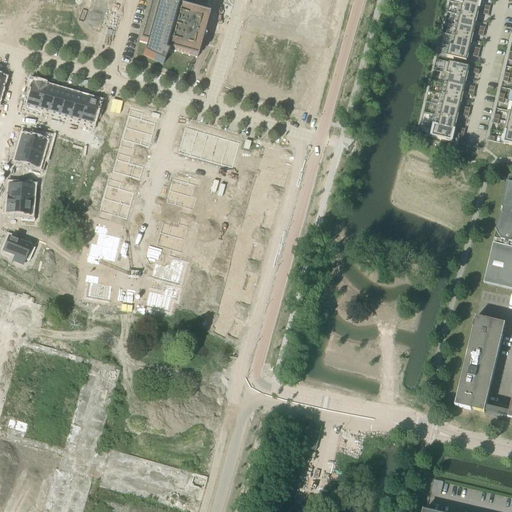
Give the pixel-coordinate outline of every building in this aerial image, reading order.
[(96,0),(84,0),(83,6),(101,11),(102,7),(104,8),(105,2),(104,2),(96,0)] [(150,0),(139,42),(146,44),(143,56),(162,65),(168,54),(167,53),(167,54),(164,52),(165,50),(196,59),(201,43),(196,41),(197,40),(199,40),(203,38),(205,37),(204,35),(201,32),(199,31),(200,30),(204,31),(208,15),(177,6),(178,0),(150,0)] [(257,0),(256,4),(274,9),(276,0),(275,0),(257,0)] [(460,0),(459,5),(479,9),(481,0),(460,0)] [(317,2),(314,11),(332,16),(335,6),(333,6),(317,2)] [(253,8),(251,14),(253,14),(271,19),(274,9),(256,4),(255,8),(253,8)] [(0,26),(1,26),(2,25),(6,26),(11,8),(1,5),(0,10),(0,26)] [(459,5),(457,15),(477,20),(479,9),(459,5)] [(83,6),(81,15),(97,20),(96,21),(98,21),(101,11),(83,6)] [(11,8),(6,26),(15,29),(16,27),(15,27),(20,11),(11,8)] [(20,11),(15,27),(16,27),(24,29),(25,29),(29,13),(20,11)] [(314,11),(312,20),(328,25),(329,26),(331,21),(332,22),(334,16),(332,16),(314,11)] [(24,29),(24,31),(28,32),(28,34),(33,36),(34,34),(39,16),(29,13),(25,29),(24,29)] [(253,14),(250,23),(268,28),(271,19),(253,14)] [(81,15),(78,25),(94,29),(96,21),(97,20),(81,15)] [(457,15),(455,26),(474,30),(477,20),(457,15)] [(39,16),(34,34),(43,37),(44,35),(43,35),(48,19),(39,16)] [(48,19),(43,35),(44,35),(54,38),(53,39),(59,41),(62,33),(55,31),(58,22),(48,19)] [(312,20),(309,30),(325,34),(328,25),(312,20)] [(250,23),(248,32),(266,37),(268,28),(250,23)] [(78,25),(75,34),(93,39),(93,40),(95,40),(96,34),(94,34),(96,29),(94,29),(78,25)] [(455,26),(452,36),(472,41),(474,30),(455,26)] [(309,30),(307,39),(323,43),(325,34),(309,30)] [(245,36),(243,41),(245,42),(245,41),(263,46),(266,37),(248,32),(247,36),(245,36)] [(75,34),(72,45),(82,48),(81,49),(89,52),(93,40),(93,39),(75,34)] [(452,36),(450,47),(469,51),(472,41),(452,36)] [(307,39),(304,48),(322,53),(322,54),(323,54),(325,48),(323,48),(324,43),(323,43),(307,39)] [(247,42),(244,52),(260,57),(263,46),(245,41),(245,42),(247,42)] [(450,47),(447,58),(467,62),(469,51),(450,47)] [(304,48),(301,57),(319,62),(322,54),(322,53),(304,48)] [(301,57),(298,68),(308,70),(306,77),(314,79),(316,73),(315,72),(317,62),(319,63),(319,62),(301,57)] [(445,62),(442,74),(447,75),(447,74),(467,79),(469,68),(450,63),(450,64),(445,62)] [(447,75),(444,85),(464,90),(467,79),(447,74),(447,75)] [(243,75),(238,93),(248,95),(253,77),(243,75)] [(248,95),(247,97),(253,99),(253,97),(258,98),(258,96),(262,80),(253,77),(248,95)] [(262,80),(258,96),(266,99),(267,99),(272,83),(262,80)] [(266,99),(266,100),(275,103),(276,103),(281,85),(272,83),(267,99),(266,99)] [(33,85),(26,110),(38,113),(38,111),(39,111),(45,88),(35,85),(33,85)] [(275,103),(275,105),(281,106),(281,105),(285,106),(290,88),(281,85),(276,103),(275,103)] [(442,95),(442,96),(462,100),(464,90),(444,85),(442,95)] [(45,88),(39,111),(49,114),(56,91),(45,88)] [(290,88),(285,106),(294,109),(299,91),(290,88)] [(56,91),(49,114),(60,117),(66,94),(56,91)] [(299,91),(294,109),(295,109),(295,107),(307,110),(309,104),(308,104),(310,94),(299,91)] [(66,94),(60,117),(70,120),(76,97),(66,94)] [(440,95),(437,106),(459,111),(462,100),(442,96),(442,95),(440,95)] [(76,97),(70,120),(80,123),(87,100),(76,97)] [(87,100),(80,123),(91,126),(97,103),(87,100)] [(437,106),(435,117),(437,117),(457,121),(459,111),(437,106)] [(129,110),(127,117),(132,118),(129,129),(151,136),(154,124),(140,120),(142,114),(129,110)] [(435,127),(434,127),(454,132),(457,121),(437,117),(435,127)] [(511,123),(505,122),(503,133),(504,134),(504,133),(511,135),(511,123)] [(430,126),(427,137),(432,138),(452,143),(454,132),(434,127),(435,127),(430,126)] [(184,128),(178,148),(190,152),(196,131),(184,128)] [(121,139),(119,146),(132,150),(133,144),(147,148),(151,136),(129,129),(126,141),(121,139)] [(196,131),(190,152),(200,155),(206,134),(196,131)] [(504,134),(502,144),(504,145),(511,146),(511,135),(504,133),(504,134)] [(206,134),(200,155),(211,158),(216,137),(206,134)] [(22,138),(18,150),(43,157),(42,157),(45,158),(50,139),(38,136),(36,142),(22,138)] [(216,137),(211,158),(221,161),(227,140),(216,137)] [(227,140),(221,161),(233,164),(238,143),(227,140)] [(264,149),(262,155),(267,157),(264,168),(286,174),(289,162),(275,158),(277,152),(264,149)] [(18,150),(15,162),(29,166),(27,172),(40,176),(42,169),(39,168),(42,157),(43,157),(18,150)] [(117,154),(115,161),(120,162),(116,174),(138,180),(142,167),(128,163),(129,157),(117,154)] [(256,178),(254,185),(266,188),(268,182),(282,186),(286,174),(264,168),(261,179),(256,178)] [(172,179),(168,191),(190,197),(193,186),(198,188),(200,181),(187,177),(186,183),(172,179)] [(107,180),(105,187),(110,188),(107,200),(129,207),(132,193),(118,189),(120,183),(107,180)] [(9,186),(8,200),(30,202),(31,201),(32,189),(36,190),(37,182),(24,181),(24,188),(9,186)] [(511,184),(506,183),(481,283),(511,291),(511,184)] [(253,189),(251,196),(255,197),(252,209),(274,216),(278,202),(264,198),(265,192),(253,189)] [(168,191),(165,203),(179,207),(177,213),(190,217),(192,210),(187,209),(190,197),(168,191)] [(8,200),(7,214),(21,215),(21,221),(33,223),(35,202),(31,201),(30,202),(8,200)] [(98,211),(96,218),(109,222),(111,216),(125,220),(129,207),(107,200),(104,210),(103,213),(98,211)] [(244,220),(242,227),(254,231),(256,225),(270,229),(274,216),(252,209),(248,222),(244,220)] [(162,220),(158,233),(180,239),(184,227),(189,228),(190,222),(178,218),(176,224),(162,220)] [(94,226),(92,233),(97,234),(94,245),(117,250),(119,238),(105,235),(107,229),(94,226)] [(158,233),(155,246),(169,250),(167,256),(180,260),(182,253),(177,252),(180,239),(158,233)] [(238,234),(236,241),(240,243),(237,254),(259,260),(263,248),(248,244),(250,238),(238,234)] [(9,239),(3,252),(15,257),(13,261),(22,265),(24,260),(29,262),(37,243),(25,238),(22,244),(9,239)] [(87,255),(85,262),(98,265),(99,259),(114,263),(117,250),(94,245),(92,256),(87,255)] [(154,264),(150,276),(172,283),(176,271),(178,272),(180,272),(182,265),(170,262),(168,268),(154,264)] [(231,264),(229,270),(234,272),(231,284),(253,290),(256,277),(242,273),(244,267),(231,264)] [(85,276),(84,283),(88,283),(86,297),(109,301),(111,286),(97,284),(98,278),(85,276)] [(222,295),(220,302),(233,306),(235,300),(249,304),(253,290),(231,284),(227,297),(222,295)] [(148,292),(145,306),(167,311),(170,298),(175,299),(176,292),(164,289),(162,295),(148,292)] [(222,316),(213,332),(222,336),(225,332),(236,338),(243,326),(230,319),(232,313),(221,307),(218,313),(222,316)] [(505,325),(476,318),(455,407),(484,414),(485,412),(486,407),(505,325)] [(0,342),(13,329),(4,319),(0,322),(0,342)] [(13,329),(0,342),(0,347),(7,354),(3,358),(8,363),(17,353),(13,349),(23,338),(13,329)] [(26,363),(17,373),(23,378),(26,374),(35,382),(49,364),(40,356),(30,367),(26,363)] [(49,364),(35,382),(44,389),(41,393),(46,397),(54,387),(50,383),(59,372),(49,364)] [(64,392),(57,403),(63,407),(65,403),(81,412),(86,404),(82,401),(89,390),(77,383),(69,395),(64,392)] [(511,400),(509,412),(486,407),(485,412),(508,417),(508,419),(511,420),(511,400)] [(127,405),(121,427),(134,430),(133,435),(140,437),(143,424),(137,423),(141,409),(127,405)] [(160,412),(158,435),(170,436),(169,441),(177,442),(178,429),(172,428),(173,413),(160,412)] [(191,428),(190,441),(197,442),(197,437),(211,437),(212,414),(197,414),(197,429),(191,428)] [(36,432),(31,444),(52,453),(58,440),(44,434),(46,428),(34,424),(32,430),(36,432)] [(98,442),(93,454),(114,463),(119,452),(123,454),(126,448),(114,442),(111,448),(98,442)] [(22,457),(20,463),(25,465),(21,478),(43,484),(47,470),(33,466),(35,460),(22,457)] [(176,458),(174,465),(179,467),(175,479),(197,485),(201,472),(187,468),(188,462),(176,458)] [(85,469),(81,483),(103,489),(107,477),(111,478),(113,471),(101,468),(99,474),(85,469)] [(167,490),(165,497),(177,500),(179,494),(193,498),(197,485),(175,479),(172,491),(167,490)] [(81,483),(77,496),(91,500),(90,506),(102,509),(104,503),(100,501),(103,489),(81,483)] [(15,488),(13,495),(18,496),(15,509),(26,511),(37,511),(40,502),(26,498),(28,492),(15,488)]
